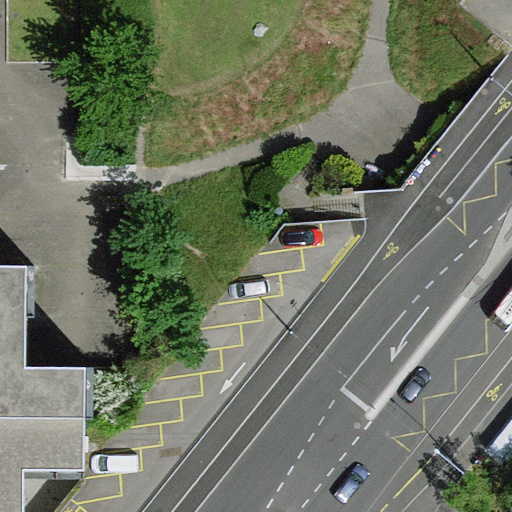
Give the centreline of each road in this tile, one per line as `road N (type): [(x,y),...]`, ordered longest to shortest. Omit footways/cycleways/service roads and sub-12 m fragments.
road 1 (secondary): [(511,172),(293,447)]
road 2 (secondary): [(350,496),(511,296)]
